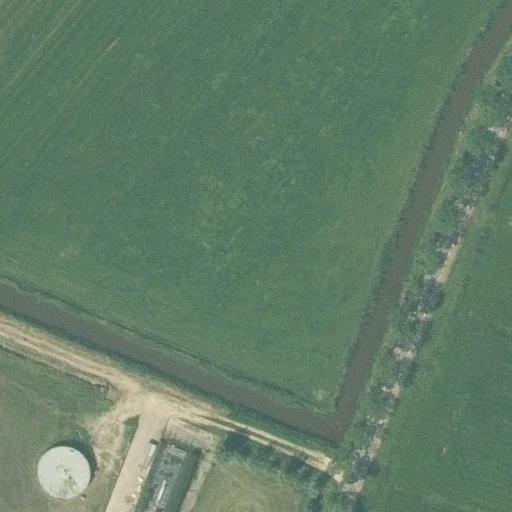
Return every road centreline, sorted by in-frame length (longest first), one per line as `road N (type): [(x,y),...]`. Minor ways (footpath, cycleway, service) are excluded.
road 1 (unclassified): [(337,511),(477,170),(511,105)]
road 2 (track): [(352,476),(0,321)]
